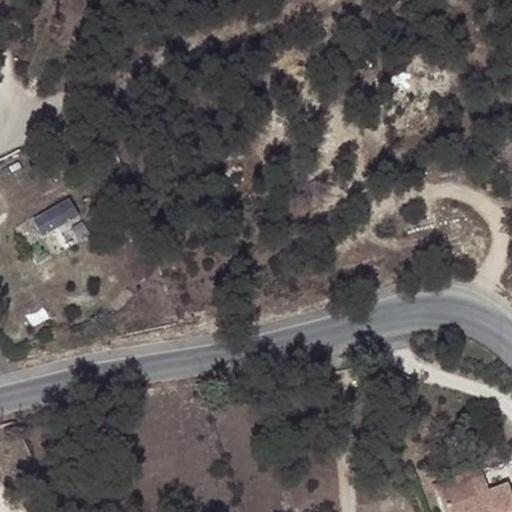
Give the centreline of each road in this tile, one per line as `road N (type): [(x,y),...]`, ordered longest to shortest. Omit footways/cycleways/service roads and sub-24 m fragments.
road 1 (unclassified): [(511,337),(464,307),(432,307),(0,405)]
road 2 (track): [(327,0),(59,105),(1,112)]
